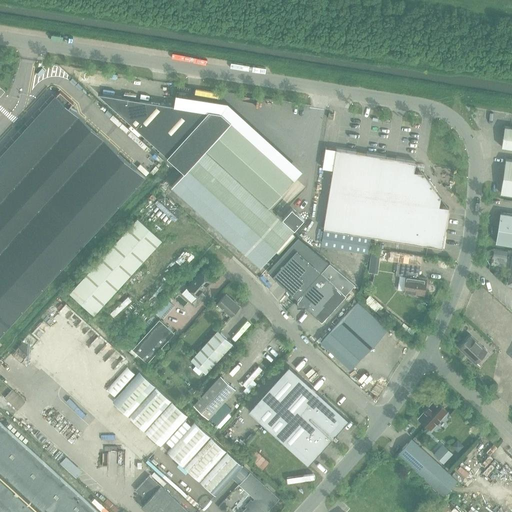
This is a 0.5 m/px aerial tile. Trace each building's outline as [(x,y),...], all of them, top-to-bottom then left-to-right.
[(0,179),(35,213),(0,251),(0,336),(146,176),(69,107),(73,102),(60,91),(0,156),(0,179)] [(98,94),(146,137),(174,106),(98,94)] [(174,106),(146,137),(168,157),(209,111),(174,106)] [(209,111),(168,157),(171,160),(177,165),(185,172),(172,187),(260,267),(275,251),(279,254),(295,237),(291,233),(294,230),(304,219),(292,208),(282,219),(268,207),(269,207),(294,179),(231,122),(223,114),(220,112),(209,111)] [(511,127),(504,126),(501,147),(511,148),(511,127)] [(442,248),(449,207),(439,206),(441,196),(424,173),(414,172),(416,162),(336,149),(323,228),(442,248)] [(511,159),(506,159),(500,193),(511,194),(511,159)] [(511,214),(501,212),(497,236),(496,243),(511,245),(511,214)] [(138,217),(69,292),(94,314),(162,239),(138,217)] [(298,237),(267,271),(272,276),(278,280),(297,298),(297,306),(306,306),(322,321),(355,284),(332,263),(322,273),(320,270),(326,263),(327,262),(298,237)] [(370,261),(370,263),(378,264),(378,262),(379,255),(371,254),(370,261)] [(398,261),(396,275),(406,276),(403,292),(424,295),(426,279),(412,277),(413,264),(398,261)] [(192,303),(197,307),(206,296),(202,292),(212,281),(201,272),(187,287),(197,297),(192,303)] [(226,294),(217,304),(231,316),(240,306),(226,294)] [(168,299),(156,312),(161,317),(173,304),(168,299)] [(350,369),(360,359),(387,329),(358,302),(321,342),(350,369)] [(159,319),(132,349),(129,352),(144,366),(175,332),(159,319)] [(410,326),(406,334),(411,338),(416,330),(410,326)] [(233,344),(218,330),(191,360),(206,374),(233,344)] [(487,351),(471,336),(460,348),(476,363),(487,351)] [(260,365),(242,386),(246,389),(264,368),(260,365)] [(349,419),(326,398),(290,365),(249,409),(308,464),(349,419)] [(115,396),(135,374),(127,367),(107,389),(115,396)] [(168,451),(207,488),(216,495),(243,465),(195,422),(191,426),(184,419),(188,415),(140,371),(113,401),(160,445),(167,438),(174,444),(168,451)] [(221,375),(193,405),(208,418),(223,402),(235,389),(221,375)] [(26,402),(12,389),(4,398),(18,410),(26,402)] [(447,411),(435,400),(419,418),(431,429),(447,411)] [(223,402),(208,418),(216,425),(219,427),(230,415),(227,413),(230,409),(223,402)] [(0,511),(99,511),(0,421),(0,511)] [(440,500),(443,496),(456,482),(411,440),(398,454),(426,479),(422,483),(440,500)] [(443,445),(434,454),(444,463),(453,453),(443,445)] [(264,511),(266,509),(268,511),(279,499),(250,472),(239,484),(255,499),(253,501),(251,500),(245,506),(247,508),(242,511),(264,511)] [(142,507),(147,511),(189,511),(150,475),(136,490),(143,497),(140,501),(144,504),(142,507)] [(103,502),(114,511),(116,511),(119,509),(107,498),(103,502)]
